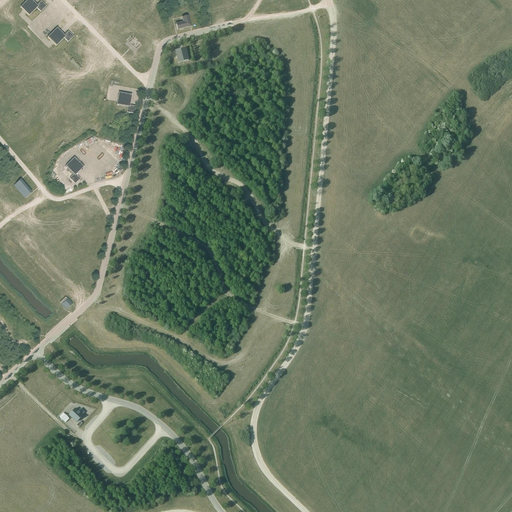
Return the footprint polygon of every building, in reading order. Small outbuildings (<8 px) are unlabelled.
[(37,5),(31,0),(27,0),(20,8),(29,16),(37,8),(41,12),(46,7),(41,1),(37,5)] [(190,27),(188,16),(181,18),(182,22),(175,24),(177,30),(190,27)] [(64,35),(57,28),(47,38),(56,46),(64,38),(68,42),(73,36),(68,31),(64,35)] [(189,60),(186,48),(175,51),(178,63),(189,60)] [(63,50),(61,52),(69,61),(72,59),(63,50)] [(131,95),(118,93),(116,105),(127,107),(126,112),(134,114),(135,107),(129,105),(131,95)] [(83,167),(74,158),(65,167),(73,174),(69,178),(75,184),(80,179),(76,174),(83,167)] [(57,174),(52,178),(56,182),(61,177),(57,174)] [(31,193),(21,180),(14,186),(24,199),(31,193)] [(72,304),(65,297),(60,303),(66,310),(72,304)] [(83,415),(75,408),(69,415),(76,423),(83,415)]
